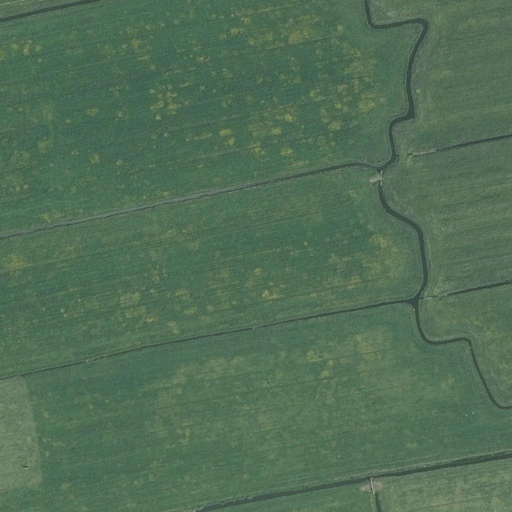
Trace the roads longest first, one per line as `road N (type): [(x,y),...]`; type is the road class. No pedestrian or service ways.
road 1 (track): [(379,0),(393,13),(429,13),(435,24),(420,68),(419,116),(396,178),(402,199),(431,233),(430,311),(442,326),(486,335),(495,366),(511,383)]
road 2 (track): [(128,511),(511,440)]
